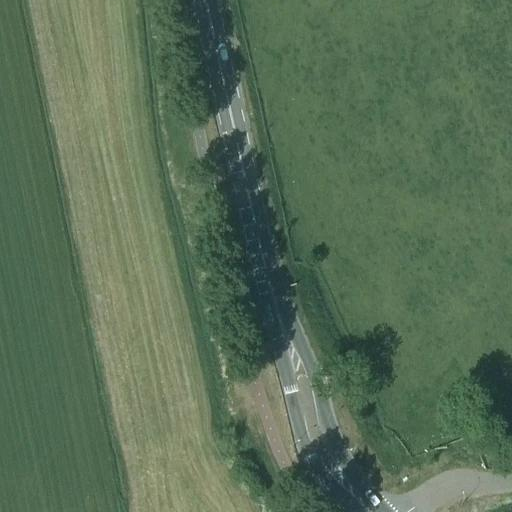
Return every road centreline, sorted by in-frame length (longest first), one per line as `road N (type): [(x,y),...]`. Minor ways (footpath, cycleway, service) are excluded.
road 1 (primary): [(276,315),(205,0)]
road 2 (primary): [(276,315),(308,457),(323,480),(362,507)]
road 3 (primary): [(362,507),(326,427),(315,377),(276,315)]
